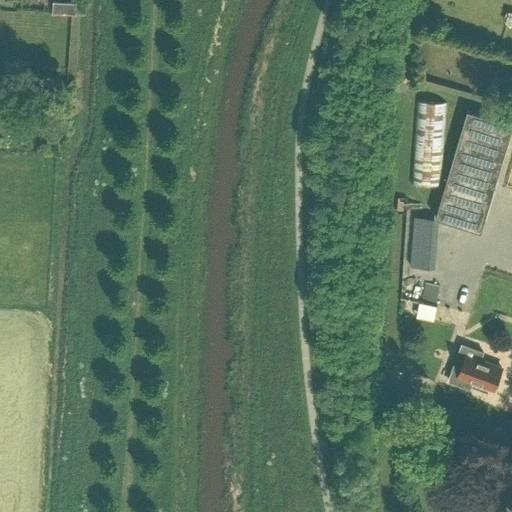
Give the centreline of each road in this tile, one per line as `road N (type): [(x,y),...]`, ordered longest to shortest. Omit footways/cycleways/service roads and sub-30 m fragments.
road 1 (track): [(61,511),(74,170),(95,126),(102,0)]
road 2 (track): [(124,511),(154,0)]
